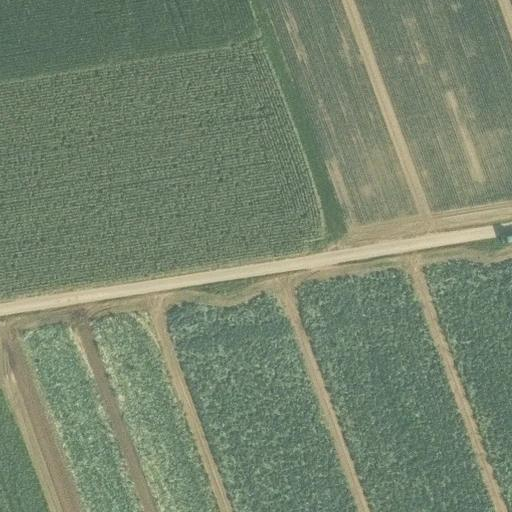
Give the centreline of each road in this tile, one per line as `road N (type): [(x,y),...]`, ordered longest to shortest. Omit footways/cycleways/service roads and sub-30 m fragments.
road 1 (track): [(0,311),(511,229)]
road 2 (track): [(353,255),(260,0)]
